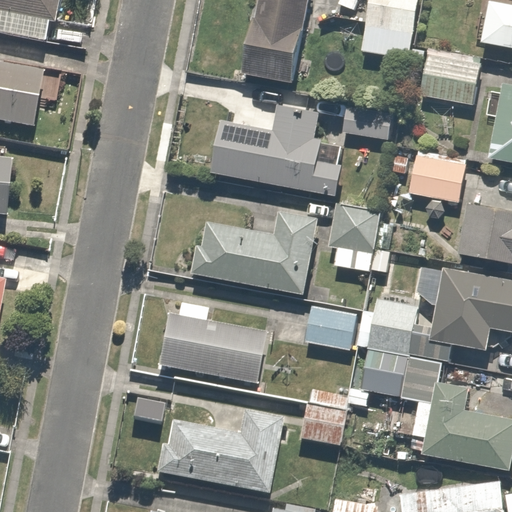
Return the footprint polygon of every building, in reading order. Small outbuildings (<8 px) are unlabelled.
[(0,0),(0,39),(52,49),(61,0),(0,0)] [(308,0),(258,0),(242,72),(288,84),(308,0)] [(416,0),(366,0),(360,49),(409,56),(416,0)] [(511,4),(489,1),(480,44),(511,49),(511,4)] [(480,60),(426,54),(421,97),(475,103),(480,60)] [(43,72),(0,64),(0,123),(32,130),(43,72)] [(511,83),(502,82),(488,159),(511,163),(511,83)] [(223,121),(213,178),(330,198),(338,150),(315,146),(321,110),(276,102),(271,130),(223,121)] [(392,109),(345,105),(343,137),(389,141),(392,109)] [(466,158),(416,149),(408,195),(458,204),(466,158)] [(10,162),(0,160),(0,217),(5,218),(10,162)] [(511,211),(466,204),(458,254),(511,263),(511,211)] [(328,246),(336,247),(333,268),(370,273),(372,254),(375,254),(382,213),(335,205),(328,246)] [(319,217),(280,210),(276,238),(208,226),(199,277),(305,295),(319,217)] [(430,339),(485,348),(488,331),(511,334),(511,282),(442,271),(430,339)] [(361,386),(426,398),(436,342),(411,338),(417,305),(377,298),(361,386)] [(355,315),(311,308),(305,342),(349,350),(355,315)] [(266,334),(165,314),(154,369),(255,390),(266,334)] [(433,404),(416,401),(409,436),(426,439),(423,455),(510,471),(511,460),(511,421),(463,412),(468,389),(437,383),(433,404)] [(343,400),(306,392),(296,441),(334,448),(343,400)] [(282,422),(243,416),(239,440),(168,427),(159,476),(269,496),(282,422)] [(400,511),(503,511),(498,478),(397,495),(400,511)] [(374,511),(375,507),(331,501),(329,511),(374,511)]
